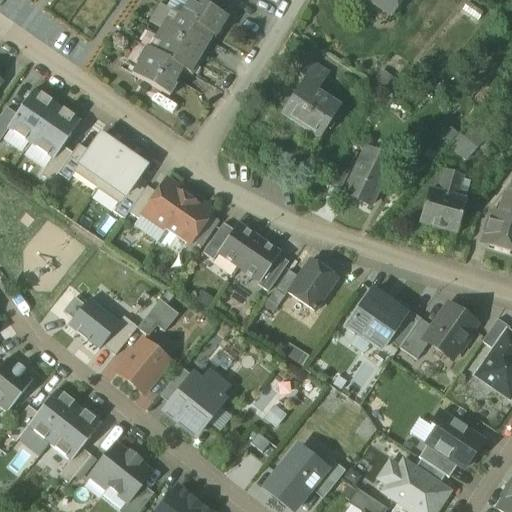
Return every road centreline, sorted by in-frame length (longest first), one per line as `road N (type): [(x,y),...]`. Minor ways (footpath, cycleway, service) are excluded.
road 1 (residential): [(511,293),(306,233),(186,170)]
road 2 (residential): [(0,293),(31,337),(248,511)]
road 3 (residential): [(186,170),(0,34)]
road 4 (residential): [(186,170),(293,0)]
